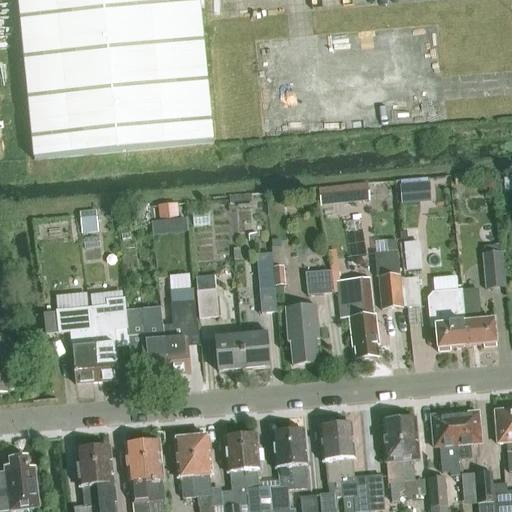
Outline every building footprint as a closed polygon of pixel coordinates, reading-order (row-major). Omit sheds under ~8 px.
[(18,0),(34,162),(214,144),(199,0),(18,0)] [(469,187),(469,179),(469,178),(455,179),(456,188),(469,187)] [(345,205),(369,203),(367,186),(343,188),(345,205)] [(401,188),(402,206),(420,204),(419,187),(401,188)] [(321,207),(333,206),(332,190),(320,191),(321,207)] [(285,201),(316,197),(316,191),(285,194),(285,201)] [(229,198),(229,199),(230,207),(252,205),(251,196),(229,198)] [(161,229),(180,226),(177,205),(158,208),(161,229)] [(98,227),(97,213),(96,212),(80,214),(81,229),(98,227)] [(399,242),(388,243),(389,254),(400,253),(399,242)] [(503,254),(501,255),(500,246),(483,248),(484,256),(482,256),(486,293),(506,291),(503,254)] [(404,280),(407,311),(422,310),(418,268),(424,267),(422,250),(406,252),(402,253),(404,280)] [(336,252),(329,253),(332,274),(333,295),(338,295),(336,283),(340,283),(336,252)] [(378,280),(381,313),(404,311),(401,278),(402,278),(400,253),(389,254),(375,256),(377,280),(378,280)] [(277,316),(275,290),(273,270),(272,256),(257,257),(261,317),(277,316)] [(273,270),(275,290),(285,289),(284,269),(273,270)] [(332,274),(306,276),(308,298),(334,296),(333,295),(332,274)] [(196,280),(199,322),(219,320),(215,278),(196,280)] [(338,295),(338,302),(341,322),(350,321),(353,351),(355,350),(357,363),(378,360),(377,348),(378,348),(375,318),(374,318),(369,279),(340,283),(336,283),(338,295)] [(194,291),(170,293),(171,307),(195,305),(194,291)] [(462,293),(467,349),(484,348),(484,351),(497,350),(494,321),(482,322),(479,291),(462,293)] [(430,331),(436,330),(438,355),(451,354),(451,351),(467,349),(462,293),(433,296),(427,300),(430,331)] [(108,310),(91,311),(97,385),(119,384),(117,350),(115,334),(128,333),(126,313),(126,303),(107,304),(108,310)] [(186,326),(196,325),(195,305),(171,307),(173,327),(163,328),(163,329),(168,379),(190,377),(186,326)] [(0,395),(7,395),(5,372),(13,371),(10,337),(5,338),(3,307),(0,307),(0,395)] [(317,347),(320,347),(317,308),(285,310),(288,345),(291,345),(292,369),(318,367),(317,347)] [(76,387),(97,385),(91,311),(56,314),(58,335),(72,334),(76,387)] [(146,381),(168,379),(163,329),(148,330),(149,341),(145,342),(143,312),(126,313),(128,333),(129,338),(142,337),(143,353),(146,381)] [(56,314),(44,315),(46,336),(58,335),(56,314)] [(254,338),(241,339),(244,372),(270,370),(267,337),(264,337),(263,329),(253,330),(254,338)] [(244,372),(241,339),(216,341),(219,374),(244,372)] [(511,412),(495,414),(498,447),(506,446),(509,475),(511,475),(511,412)] [(479,415),(455,417),(459,461),(472,460),(471,447),(482,446),(479,415)] [(459,461),(455,417),(431,419),(434,451),(439,450),(442,476),(450,476),(451,479),(460,479),(459,461)] [(403,423),(399,424),(406,500),(426,499),(425,487),(414,488),(412,465),(419,464),(416,422),(412,423),(410,421),(405,421),(403,423)] [(400,505),(406,500),(399,424),(396,424),(393,422),(388,422),(386,425),(383,425),(386,467),(389,467),(390,486),(392,486),(394,505),(400,505)] [(354,480),(352,463),(355,462),(352,426),(336,427),(343,501),(354,499),(355,511),(367,511),(365,479),(354,480)] [(343,501),(336,427),(320,429),(323,465),(327,465),(328,479),(323,479),(324,483),(317,484),(319,499),(320,499),(321,511),(338,511),(336,492),(341,492),(342,501),(343,501)] [(301,430),(288,431),(294,493),(308,492),(306,469),(308,469),(305,432),(302,433),(301,430)] [(294,493),(288,431),(275,433),(275,435),(272,435),(276,472),(278,472),(279,483),(269,484),(271,511),(290,511),(289,493),(294,493)] [(253,435),(240,436),(247,497),(247,511),(271,511),(269,484),(259,485),(258,473),(260,473),(256,437),(253,437),(253,435)] [(231,494),(222,495),(223,511),(247,511),(247,497),(240,436),(228,437),(228,440),(225,440),(228,476),(230,476),(231,494)] [(208,440),(192,441),(198,501),(199,510),(199,509),(199,511),(223,511),(222,495),(221,495),(221,490),(211,491),(210,478),(212,478),(208,440)] [(183,502),(197,501),(198,501),(192,441),(175,443),(179,481),(181,481),(183,502)] [(159,444),(144,445),(151,511),(162,511),(162,503),(163,503),(161,483),(163,482),(159,444)] [(151,511),(144,445),(125,447),(129,486),(133,486),(135,511),(151,511)] [(110,448),(92,450),(98,508),(98,511),(116,511),(114,487),(110,448)] [(82,490),(84,509),(84,511),(98,511),(98,508),(92,450),(76,452),(80,490),(82,490)] [(29,471),(28,459),(24,460),(21,457),(16,458),(14,461),(9,461),(10,469),(5,469),(5,475),(0,475),(0,511),(33,511),(39,511),(34,470),(29,471)] [(494,511),(492,475),(474,477),(474,478),(460,479),(462,496),(465,496),(466,507),(477,506),(477,507),(478,507),(478,511),(494,511)] [(511,511),(511,493),(507,494),(507,486),(493,487),(492,475),(494,511),(511,511)] [(365,479),(367,511),(385,511),(382,478),(365,479)] [(447,511),(446,479),(428,480),(430,511),(447,511)] [(318,511),(317,498),(300,500),(301,511),(318,511)]
